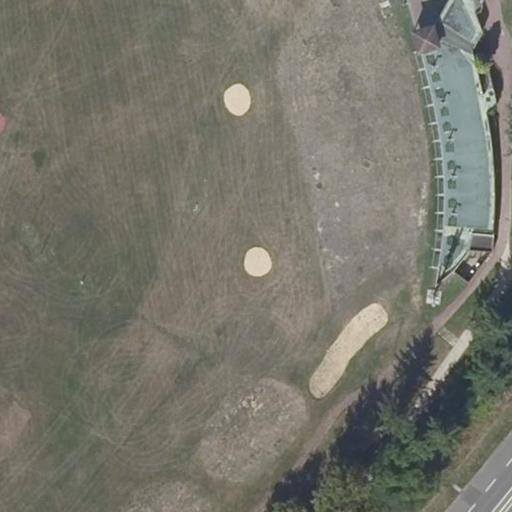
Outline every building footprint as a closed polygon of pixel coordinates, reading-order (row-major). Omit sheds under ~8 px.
[(450,0),(439,24),(440,24),(470,30),(483,34),(485,34),(491,35),(485,18),(490,0),(450,0)] [(440,24),(439,24),(423,50),(429,51),(455,56),(470,30),(440,24)] [(474,60),(485,34),(483,34),(470,30),(455,56),(461,57),(474,60)] [(455,56),(429,51),(440,98),(449,152),(453,198),(451,231),(479,229),(479,166),(472,111),(461,57),(455,56)] [(479,229),(451,231),(442,286),(477,249),(501,249),(500,174),(492,108),(479,61),(474,60),(461,57),(472,111),(479,166),(479,229)]
